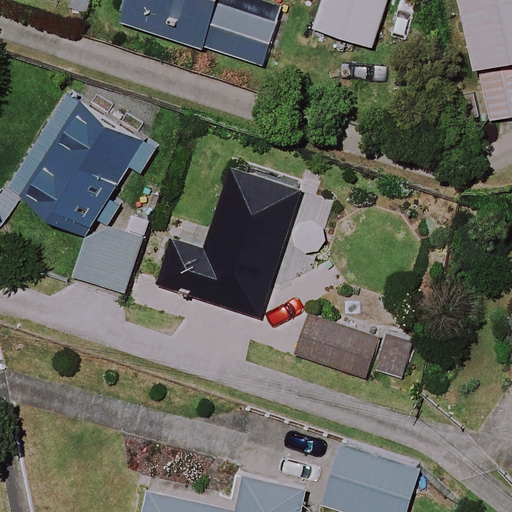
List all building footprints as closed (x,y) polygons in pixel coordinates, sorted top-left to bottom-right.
[(128,0),(123,20),(267,64),(285,4),(271,0),(128,0)] [(389,0),(326,0),(318,27),(375,45),(389,0)] [(511,0),(466,0),(490,120),(511,115),(511,0)] [(126,200),(118,195),(134,168),(146,176),(166,144),(154,136),(76,88),(14,189),(91,237),(104,216),(113,222),(126,200)] [(210,236),(178,225),(160,276),(263,313),(307,193),(235,167),(210,236)] [(147,243),(107,225),(84,275),(124,294),(147,243)] [(381,334),(316,313),(303,353),(368,375),(381,334)] [(408,511),(423,469),(346,443),(325,504),(349,511),(408,511)] [(304,511),(309,488),(247,476),(241,506),(154,488),(149,511),(304,511)]
